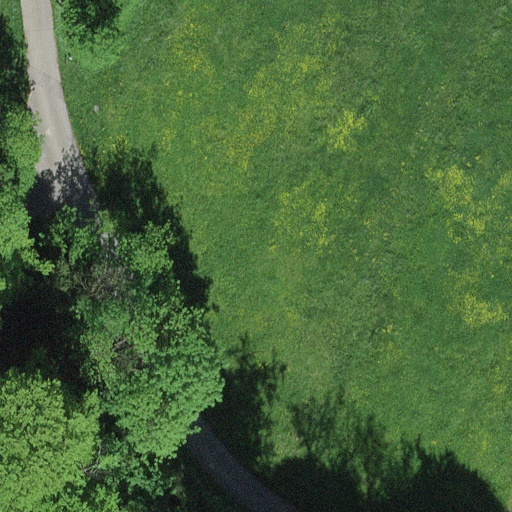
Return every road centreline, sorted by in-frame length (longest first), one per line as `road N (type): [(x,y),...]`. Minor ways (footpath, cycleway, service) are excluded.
road 1 (residential): [(36,0),(63,211),(81,271),(175,430),(280,511)]
road 2 (track): [(81,271),(55,370),(37,401),(37,458),(13,511)]
